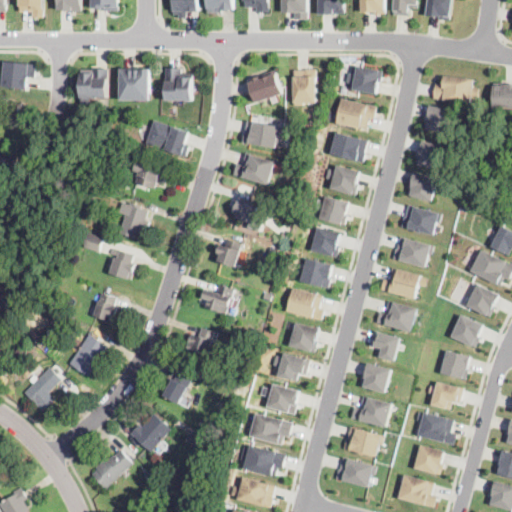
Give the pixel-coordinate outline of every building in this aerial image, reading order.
[(0,0),(0,9),(8,10),(8,0),(0,0)] [(20,0),(21,10),(33,10),(34,16),(45,16),(45,0),(20,0)] [(60,0),(60,10),(83,10),(83,0),(60,0)] [(121,0),(121,9),(106,9),(106,6),(94,6),(94,0),(121,0)] [(201,0),(175,0),(175,12),(201,12),(201,0)] [(236,0),(236,8),(224,8),(224,11),(209,11),(209,0),(236,0)] [(271,0),(247,0),(247,10),(271,10),(271,0)] [(283,0),(283,12),(297,12),(296,18),(310,18),(310,0),(283,0)] [(319,0),(319,13),(346,13),(346,0),(319,0)] [(389,0),(389,11),(364,11),(364,0),(389,0)] [(420,0),(420,7),(411,7),(411,14),(396,13),(396,0),(420,0)] [(429,0),(427,15),(450,18),(452,0),(429,0)] [(5,59),(2,85),(28,88),(30,75),(35,76),(37,62),(5,59)] [(386,69),(384,81),(381,80),(380,83),(382,83),(380,92),(356,87),(357,82),(349,81),(351,70),(358,72),(360,64),(386,69)] [(153,98),(122,98),(122,67),(153,66),(153,98)] [(183,66),(183,71),(195,71),(195,99),(168,99),(168,66),(183,66)] [(92,102),(83,102),(82,72),(95,72),(95,67),(110,67),(110,96),(92,96),(92,102)] [(295,74),(295,101),(319,102),(318,67),(295,67),(295,74)] [(259,101),(251,78),(278,69),(286,91),(259,101)] [(474,103),(478,80),(441,74),(437,98),(474,103)] [(511,82),(511,111),(505,111),(505,107),(496,107),(496,83),(505,83),(505,82),(511,82)] [(377,117),(371,116),(369,128),(339,121),(345,96),(380,104),(377,117)] [(432,102),(428,128),(458,133),(462,108),(432,102)] [(147,144),(186,156),(194,130),(155,118),(147,144)] [(287,126),(250,119),(246,140),(283,147),(287,126)] [(338,130),(332,153),(365,162),(371,139),(338,130)] [(426,138),(419,162),(444,170),(451,145),(426,138)] [(17,171),(0,168),(0,150),(20,154),(17,171)] [(249,151),(245,164),(239,162),(236,174),(270,184),(277,159),(249,151)] [(165,182),(164,184),(159,182),(156,189),(138,182),(139,178),(138,178),(140,172),(136,170),(139,160),(169,170),(165,182)] [(339,163),(363,169),(360,182),(361,182),(359,192),(333,186),(335,178),(329,176),(331,167),(338,169),(339,163)] [(441,175),(435,198),(410,192),(412,186),(413,186),(418,169),(441,175)] [(103,190),(101,197),(94,194),(96,188),(103,190)] [(328,194),(352,200),(349,212),(350,212),(347,223),(322,216),(324,209),(317,207),(319,196),(327,198),(328,194)] [(241,201),(251,204),(260,207),(255,222),(238,217),(239,213),(233,212),(236,203),(239,204),(240,201),(241,201)] [(150,212),(149,214),(148,219),(152,221),(149,229),(147,235),(138,232),(136,237),(122,232),(127,217),(126,217),(127,216),(127,213),(128,214),(132,202),(144,206),(143,208),(150,211),(150,212)] [(446,212),(443,221),(440,220),(437,232),(426,229),(426,231),(419,229),(420,227),(404,223),(407,214),(408,214),(411,202),(446,212)] [(511,251),(511,253),(493,245),(497,236),(495,230),(503,226),(504,223),(511,226),(511,251)] [(341,241),(340,240),(339,243),(342,244),(339,255),(314,248),(320,224),(344,231),(341,241)] [(102,251),(86,245),(91,230),(107,236),(102,251)] [(437,244),(435,253),(433,252),(429,265),(396,256),(399,246),(400,246),(403,234),(437,244)] [(245,244),(240,259),(238,266),(228,263),(228,265),(224,264),(224,263),(220,261),(222,254),(219,253),(221,249),(222,244),(227,246),(229,239),(245,244)] [(281,247),(279,254),(270,252),(272,245),(281,247)] [(511,276),(511,278),(507,276),(503,284),(473,269),(484,247),(511,261),(511,276)] [(134,279),(133,279),(112,273),(120,250),(136,255),(134,262),(139,263),(134,279)] [(335,262),(309,256),(304,279),(330,285),(335,262)] [(430,276),(428,285),(421,284),(418,296),(384,287),(387,276),(392,277),(395,265),(425,273),(424,275),(430,276)] [(493,315),(470,304),(480,282),(502,293),(497,304),(498,305),(493,315)] [(236,291),(234,298),(236,298),(234,307),(232,306),(229,314),(208,308),(211,300),(205,298),(208,289),(219,293),(222,284),(237,289),(236,291)] [(324,318),(289,308),(296,285),(325,293),(321,306),(327,307),(324,318)] [(275,293),(273,299),(265,297),(267,290),(275,293)] [(123,314),(121,318),(121,320),(113,318),(112,321),(96,316),(97,314),(103,293),(119,298),(116,305),(125,308),(123,314)] [(420,306),(414,330),(379,321),(382,309),(388,311),(391,298),(420,306)] [(61,302),(58,312),(53,310),(55,301),(61,302)] [(43,310),(37,321),(30,317),(35,306),(43,310)] [(479,345),(454,334),(464,313),(487,323),(482,335),(483,336),(479,345)] [(62,318),(61,322),(53,320),(54,314),(62,316),(62,318)] [(320,337),(318,336),(318,339),(320,339),(318,350),(292,343),(298,320),(323,326),(320,337)] [(220,333),(219,336),(212,357),(189,348),(194,333),(201,336),(204,327),(220,333)] [(380,329),(404,335),(397,359),(379,354),(382,346),(373,343),(377,329),(380,330),(380,329)] [(95,368),(91,375),(72,363),(91,333),(110,346),(95,368)] [(245,347),(245,349),(236,346),(239,340),(247,343),(245,347)] [(24,351),(20,358),(14,354),(19,345),(26,348),(24,351)] [(467,377),(443,371),(449,348),(473,354),(467,377)] [(287,350),(313,357),(309,372),(302,370),(300,379),(281,374),(283,364),(276,363),(279,353),(285,355),(287,350)] [(395,367),(388,390),(364,384),(365,380),(363,380),(365,373),(367,373),(371,361),(395,367)] [(56,398),(44,410),(26,391),(51,366),(64,379),(51,392),(56,398)] [(193,379),(187,392),(181,403),(166,395),(174,379),(176,380),(180,372),(193,379)] [(461,401),(454,399),(452,408),(433,403),(440,380),(465,387),(461,401)] [(276,381),(304,389),(298,412),(270,405),(272,396),(263,393),(265,385),(275,387),(276,381)] [(390,425),(355,416),(358,404),(363,406),(366,394),(396,401),(390,425)] [(456,442),(421,433),(424,419),(418,418),(420,410),(455,418),(452,431),(459,432),(456,442)] [(292,435),(287,434),(285,442),(253,434),(259,411),(296,420),(292,435)] [(156,413),(174,429),(154,452),(143,442),(133,433),(141,424),(144,426),(156,413)] [(213,422),(209,429),(200,424),(201,422),(203,418),(213,422)] [(387,432),(384,443),(382,443),(380,454),(347,446),(353,424),(387,432)] [(289,451),(285,467),(280,466),(278,474),(247,466),(249,458),(243,457),(246,445),(252,446),(253,442),(289,451)] [(443,473),(417,466),(423,442),(447,449),(443,462),(445,463),(443,473)] [(124,451),(133,461),(135,463),(108,489),(106,487),(94,474),(99,469),(97,467),(108,457),(110,459),(115,454),(116,456),(123,449),(124,451)] [(511,450),(511,474),(497,472),(500,461),(501,461),(504,449),(511,450)] [(379,464),(377,474),(375,473),(371,485),(338,476),(341,467),(342,467),(345,455),(379,464)] [(437,505),(401,496),(407,473),(436,480),(433,493),(440,495),(437,505)] [(274,495),(275,496),(273,506),(240,497),(241,495),(233,493),(236,483),(243,485),(246,475),(278,483),(274,495)] [(511,482),(511,508),(490,502),(493,489),(494,490),(497,479),(511,482)] [(6,511),(1,503),(16,493),(15,491),(23,486),(30,498),(26,500),(32,509),(29,511),(6,511)] [(194,489),(191,496),(182,493),(185,486),(194,489)] [(174,503),(172,505),(166,498),(171,494),(177,501),(174,503)]
